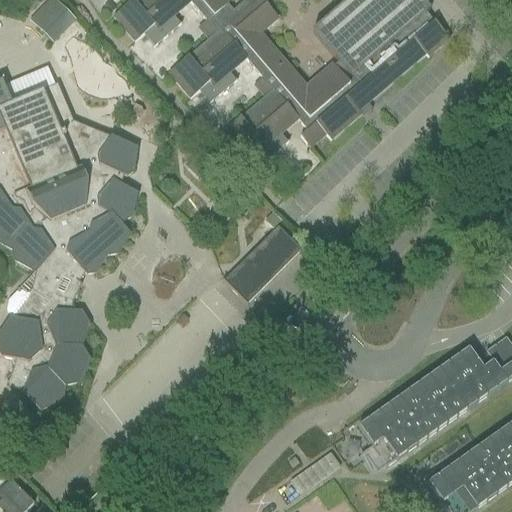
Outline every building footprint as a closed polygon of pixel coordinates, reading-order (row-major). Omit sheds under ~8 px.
[(135,0),(113,19),(134,44),(142,37),(153,50),(181,26),(173,18),(189,4),(205,23),(198,30),(208,42),(168,76),(190,101),(198,94),(208,107),(236,83),(229,75),(245,61),(262,81),(254,87),(264,99),(220,137),(242,162),(250,155),(260,168),(288,144),(281,135),(297,122),(306,133),(299,139),(309,150),(324,137),(329,143),(360,117),(358,114),(424,57),(427,60),(448,42),(433,25),(432,26),(425,17),(429,13),(417,0),(135,0)] [(57,7),(36,29),(52,45),(74,23),(57,7)] [(47,66),(1,85),(10,107),(56,87),(47,66)] [(43,417),(65,407),(67,391),(83,388),(91,365),(82,352),(90,330),(80,316),(71,316),(71,307),(73,307),(82,289),(78,281),(83,276),(86,278),(94,277),(106,258),(108,259),(116,257),(129,237),(119,226),(130,220),(136,196),(120,187),(123,178),(126,179),(132,175),(136,151),(72,125),(56,87),(10,107),(1,85),(0,85),(0,245),(13,253),(12,254),(14,262),(35,274),(8,303),(6,312),(11,320),(0,334),(0,354),(2,359),(14,362),(13,370),(12,370),(11,371),(12,372),(5,389),(22,396),(43,417)] [(131,111),(129,116),(133,120),(139,117),(137,112),(131,111)] [(282,190),(275,196),(280,202),(287,196),(282,190)] [(223,283),(222,284),(246,309),(247,308),(245,306),(300,253),(279,231),(224,284),(223,283)] [(182,317),(175,324),(181,330),(188,323),(182,317)] [(468,352),(357,430),(385,470),(511,380),(511,426),(427,486),(445,511),(474,511),(511,485),(511,511),(511,350),(505,341),(485,355),(492,365),(482,372),(468,352)] [(293,479),(301,494),(345,473),(337,457),(293,479)] [(0,494),(0,511),(28,511),(33,508),(11,485),(19,477),(4,463),(0,459),(0,478),(8,487),(0,494)]
